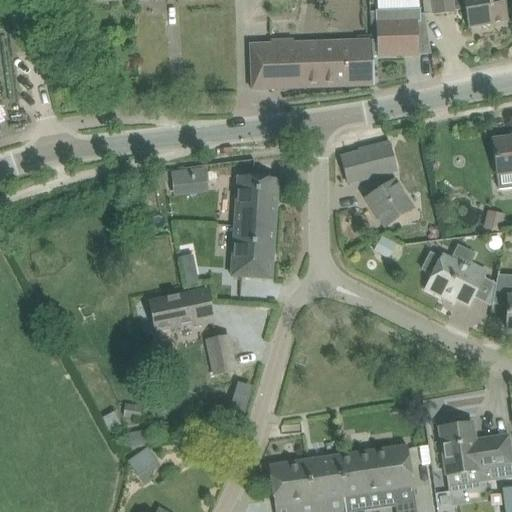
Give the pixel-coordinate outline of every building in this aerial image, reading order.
[(432,0),(434,15),(454,13),(454,11),(465,9),(467,23),(479,21),(480,27),(508,21),(504,2),(503,0),(432,0)] [(349,40),(352,87),(374,86),(373,57),(418,56),(417,23),(420,23),(420,11),(376,12),(377,41),(372,41),(372,39),(349,40)] [(352,87),(349,40),(294,42),(294,39),(273,40),(273,43),(250,44),(252,91),(352,87)] [(511,137),(511,138),(492,140),(494,160),(497,176),(499,190),(511,188),(511,137)] [(393,181),(391,173),(396,172),(388,143),(359,151),(359,153),(340,158),(347,184),(376,177),(380,190),(365,199),(384,228),(413,209),(394,181),(393,181)] [(173,188),(192,185),(192,181),(194,180),(194,177),(191,177),(191,172),(172,175),(173,188)] [(234,225),(274,228),(278,178),(238,175),(234,225)] [(484,228),(499,232),(503,216),(489,212),(484,228)] [(231,275),(271,278),(274,228),(234,225),(231,275)] [(394,243),(380,235),(372,250),(386,258),(394,243)] [(442,256),(441,259),(430,253),(421,270),(432,275),(425,289),(444,299),(446,295),(468,306),(477,288),(486,271),(470,263),(467,269),(460,265),(442,256)] [(195,269),(184,271),(186,285),(198,283),(195,269)] [(511,276),(497,276),(492,305),(507,306),(507,310),(506,330),(511,330),(511,276)] [(148,301),(153,321),(155,333),(195,324),(196,327),(214,323),(206,289),(148,301)] [(228,337),(209,341),(206,341),(213,376),(235,371),(228,337)] [(139,408),(124,407),(123,419),(138,421),(139,408)] [(114,413),(102,419),(109,433),(121,427),(114,413)] [(442,448),(447,476),(449,493),(482,488),(482,484),(511,479),(511,470),(511,464),(507,437),(474,442),(472,423),(439,428),(442,448)] [(127,448),(147,444),(145,429),(124,433),(127,448)] [(130,461),(144,477),(162,460),(147,445),(130,461)] [(407,446),(338,456),(344,497),(345,511),(364,511),(396,507),(396,511),(416,511),(413,487),(407,446)] [(338,456),(268,466),(274,507),(344,497),(338,456)] [(511,511),(511,487),(501,489),(503,511),(511,511)]
